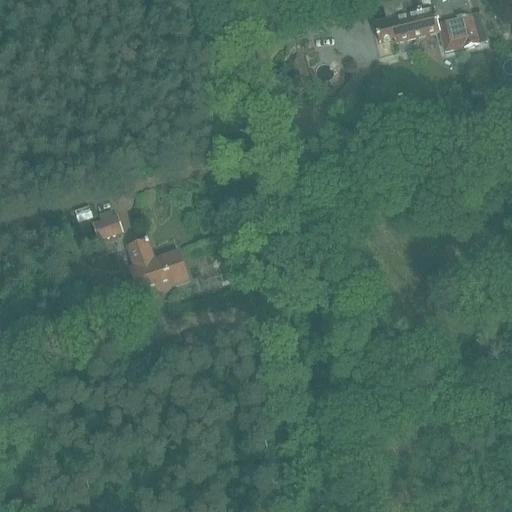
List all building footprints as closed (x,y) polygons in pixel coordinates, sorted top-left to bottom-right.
[(481,16),(471,18),(471,17),(470,17),(465,0),(453,0),(432,5),(434,11),(424,13),(423,11),(415,13),(416,15),(374,25),(379,44),(395,40),(396,45),(440,34),(445,54),(478,46),(477,45),(487,43),(481,16)] [(74,214),(92,210),(89,195),(71,199),(74,214)] [(94,226),(100,245),(124,237),(117,218),(94,226)] [(129,254),(144,298),(188,282),(180,260),(157,268),(148,240),(119,250),(121,257),(129,254)] [(16,340),(6,343),(1,326),(0,326),(0,367),(23,360),(16,340)]
